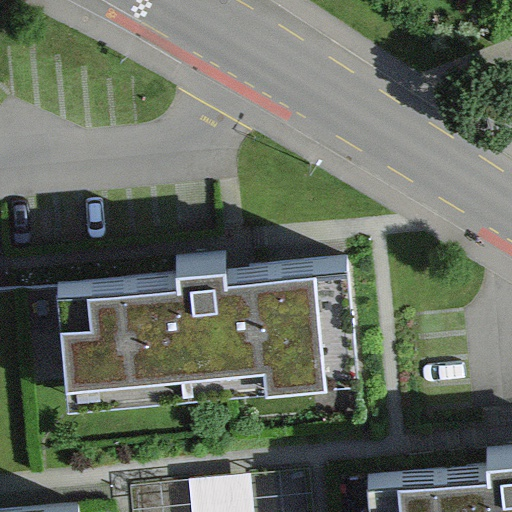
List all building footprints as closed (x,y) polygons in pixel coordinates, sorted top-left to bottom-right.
[(173,264),(65,275),(77,390),(356,361),(344,246),(222,259),(220,247),(172,252),(173,264)] [(60,284),(31,290),(42,335),(71,328),(60,284)] [(485,454),(377,465),(381,511),(511,511),(511,438),(484,442),(485,454)] [(258,511),(256,471),(195,474),(197,511),(258,511)] [(0,511),(75,511),(74,495),(0,503),(0,511)]
